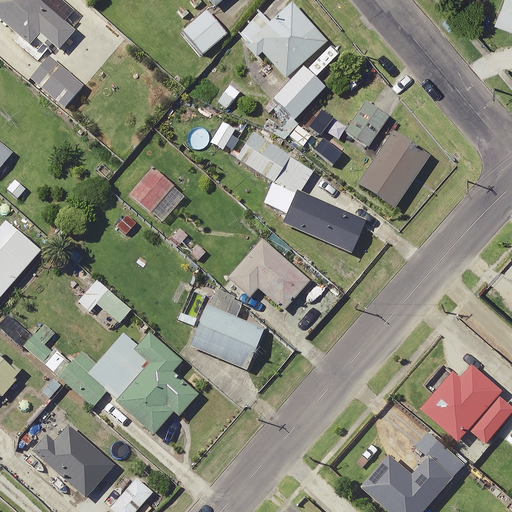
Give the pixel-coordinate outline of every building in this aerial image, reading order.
[(34,0),(0,0),(0,22),(29,47),(39,36),(57,53),(74,33),(34,0)] [(205,0),(214,9),(224,0),(205,0)] [(511,0),(500,0),(493,21),(511,28),(511,0)] [(283,81),(326,45),(290,4),(241,45),(255,61),(262,56),(283,81)] [(226,37),(205,13),(182,33),(203,57),(226,37)] [(84,88),(49,59),(30,81),(65,111),(84,88)] [(303,69),(272,101),(294,122),(325,91),(303,69)] [(239,95),(228,86),(216,101),(227,110),(239,95)] [(388,118),(366,103),(345,134),(367,149),(388,118)] [(429,158),(393,134),(357,187),(393,211),(429,158)] [(289,158),(252,135),(236,160),(273,183),(289,158)] [(0,171),(12,157),(0,146),(0,171)] [(174,190),(152,171),(129,196),(151,216),(174,190)] [(26,192),(15,183),(7,191),(18,201),(26,192)] [(365,222),(296,193),(282,226),(351,255),(365,222)] [(137,226),(127,218),(118,229),(128,237),(137,226)] [(309,286),(261,242),(226,280),(248,300),(256,292),(282,315),(309,286)] [(127,314),(109,297),(93,313),(111,330),(127,314)] [(264,332),(206,308),(189,348),(247,372),(264,332)] [(181,362),(149,335),(133,353),(148,365),(115,404),(154,437),(174,414),(179,419),(199,396),(172,373),(181,362)] [(52,354),(32,337),(24,347),(43,364),(52,354)] [(0,360),(0,398),(1,400),(16,383),(13,381),(18,376),(0,360)] [(108,392),(73,362),(58,379),(93,409),(108,392)] [(420,410),(458,443),(502,392),(472,366),(461,378),(453,371),(420,410)] [(471,432),(486,445),(511,415),(511,408),(501,398),(471,432)] [(46,436),(31,454),(86,501),(115,468),(67,427),(53,443),(46,436)] [(465,464),(429,432),(418,445),(430,455),(454,476),(465,464)] [(361,489),(387,511),(423,511),(454,476),(430,455),(412,475),(390,456),(361,489)] [(137,511),(153,494),(136,480),(109,511),(137,511)]
